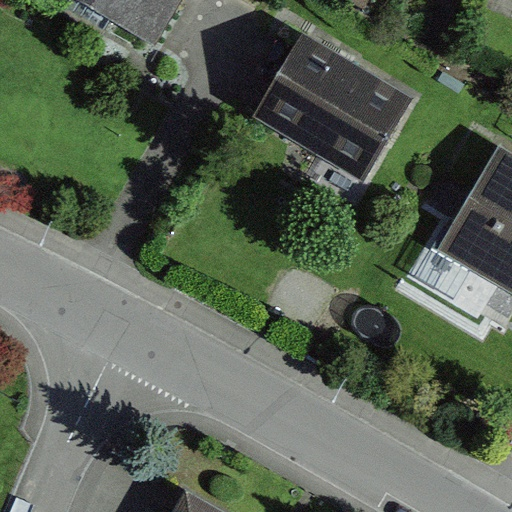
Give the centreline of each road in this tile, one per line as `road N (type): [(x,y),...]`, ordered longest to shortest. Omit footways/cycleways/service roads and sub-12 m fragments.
road 1 (residential): [(119,332),(431,511)]
road 2 (residential): [(119,332),(40,511)]
road 3 (residential): [(0,274),(119,332)]
